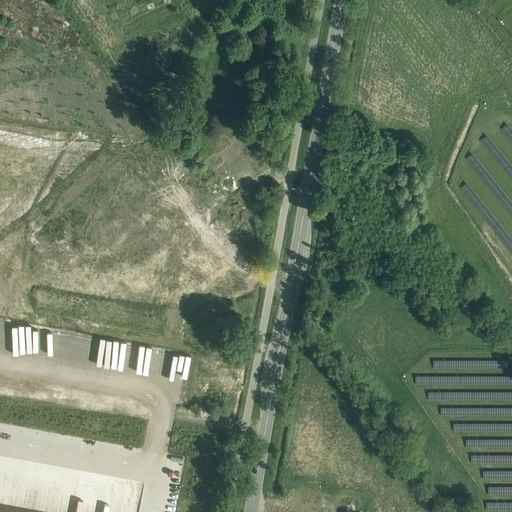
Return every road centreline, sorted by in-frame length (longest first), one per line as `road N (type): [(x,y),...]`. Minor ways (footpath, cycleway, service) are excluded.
road 1 (unclassified): [(321,0),(230,511)]
road 2 (secondary): [(341,0),(251,511)]
